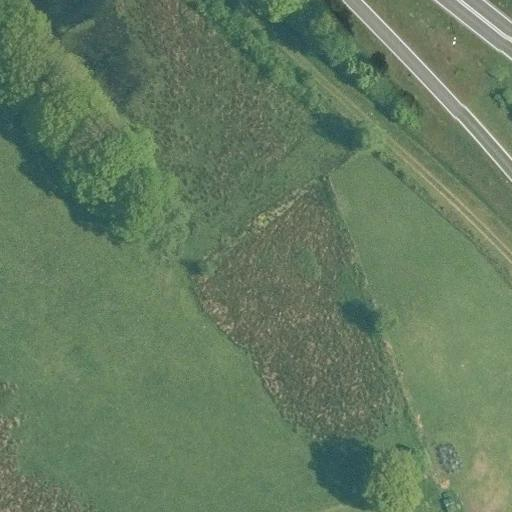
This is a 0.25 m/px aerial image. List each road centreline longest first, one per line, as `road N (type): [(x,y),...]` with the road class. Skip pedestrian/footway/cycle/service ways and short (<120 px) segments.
road 1 (track): [(511,270),(222,0)]
road 2 (trunk): [(350,0),(511,173)]
